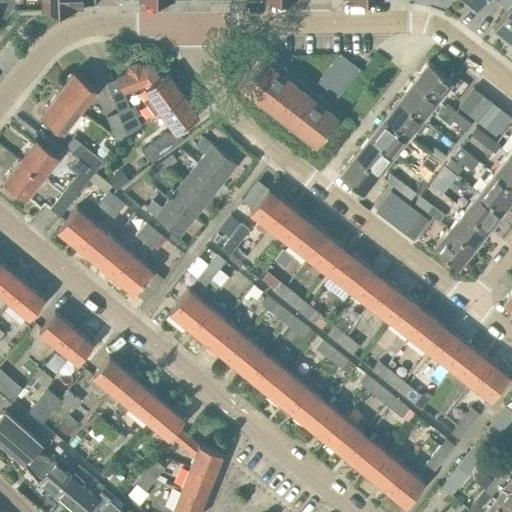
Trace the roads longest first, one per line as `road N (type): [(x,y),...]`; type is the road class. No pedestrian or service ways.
road 1 (residential): [(0,217),(355,511)]
road 2 (residential): [(469,302),(246,127),(211,82),(194,25)]
road 3 (residential): [(511,86),(452,39),(417,23),(310,23)]
road 4 (residential): [(109,24),(72,31),(38,53),(0,101)]
